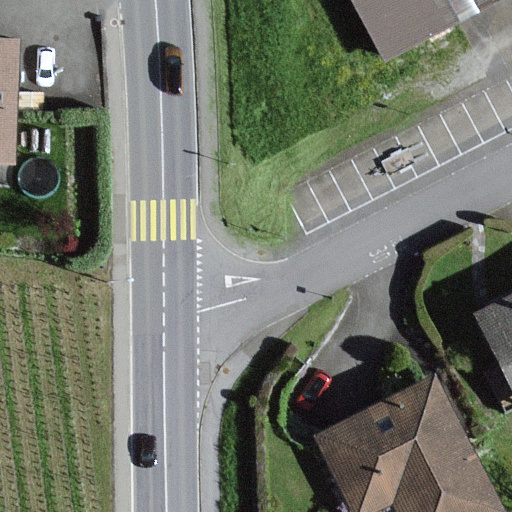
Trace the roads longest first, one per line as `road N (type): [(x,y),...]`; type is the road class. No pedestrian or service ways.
road 1 (residential): [(164,315),(199,313),(275,286),(511,170)]
road 2 (primary): [(155,0),(164,315)]
road 3 (primary): [(164,315),(167,511)]
